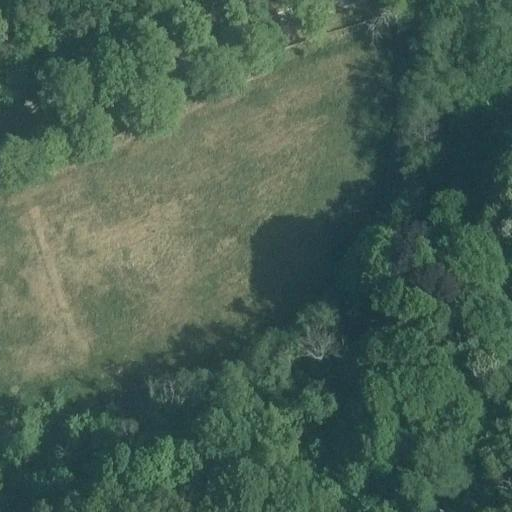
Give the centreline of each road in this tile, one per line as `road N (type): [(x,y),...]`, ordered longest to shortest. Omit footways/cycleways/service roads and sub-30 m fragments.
road 1 (tertiary): [(0,150),(93,115),(335,0)]
road 2 (unknown): [(0,105),(236,0)]
